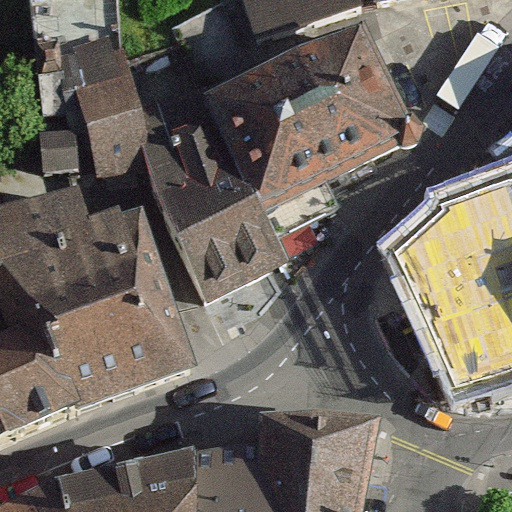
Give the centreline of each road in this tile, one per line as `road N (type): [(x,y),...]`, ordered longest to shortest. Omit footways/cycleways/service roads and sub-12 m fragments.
road 1 (residential): [(322,338),(0,478)]
road 2 (residential): [(511,73),(432,157),(322,338)]
road 3 (residential): [(443,460),(322,338)]
